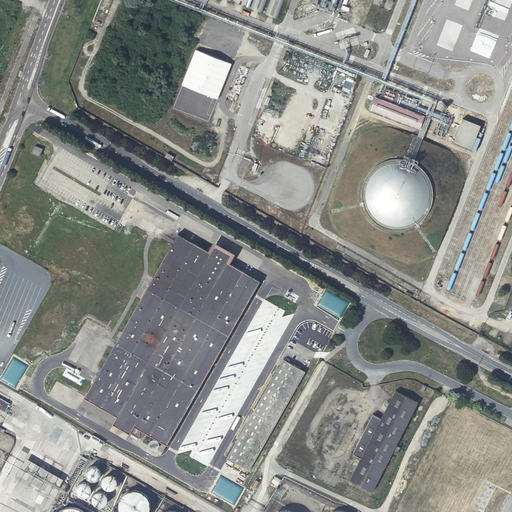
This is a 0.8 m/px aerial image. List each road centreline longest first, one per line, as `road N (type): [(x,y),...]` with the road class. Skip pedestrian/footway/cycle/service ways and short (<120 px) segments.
road 1 (secondary): [(371,298),(19,95)]
road 2 (unknown): [(69,184),(113,210),(203,227),(294,281),(325,321),(354,336)]
road 3 (unclassified): [(371,298),(353,343),(364,365),(423,368),(511,414)]
road 4 (secondary): [(511,372),(371,298)]
